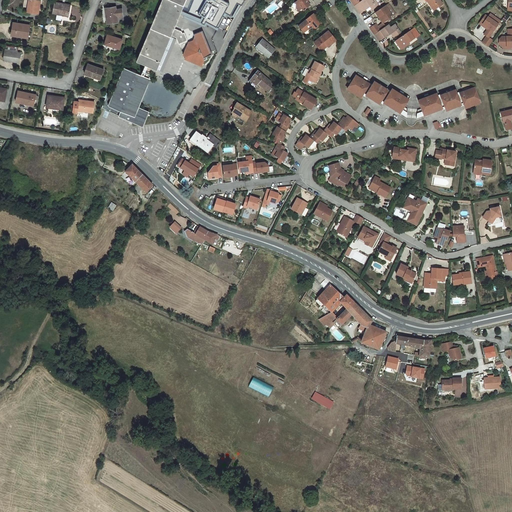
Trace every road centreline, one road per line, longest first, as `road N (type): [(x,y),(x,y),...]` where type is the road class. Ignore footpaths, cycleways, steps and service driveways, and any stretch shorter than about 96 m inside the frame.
road 1 (secondary): [(511,313),(435,329),(398,321),(300,256),(212,225),(129,157)]
road 2 (track): [(354,347),(270,349),(101,289)]
road 3 (residential): [(305,176),(436,254),(511,241)]
road 4 (residential): [(95,0),(63,85),(0,74)]
road 5 (track): [(101,289),(59,301),(25,367),(0,390)]
road 6 (residential): [(178,130),(251,0)]
road 7 (residential): [(498,144),(412,133),(375,139)]
road 8 (track): [(101,289),(159,184)]
